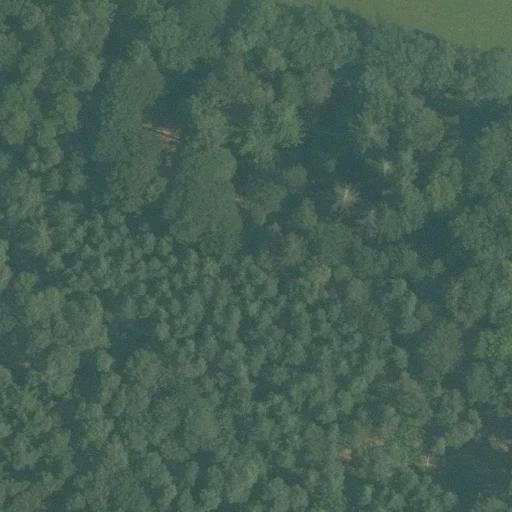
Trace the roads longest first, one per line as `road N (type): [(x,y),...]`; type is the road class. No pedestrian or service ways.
road 1 (track): [(136,4),(511,81)]
road 2 (track): [(127,0),(0,128)]
